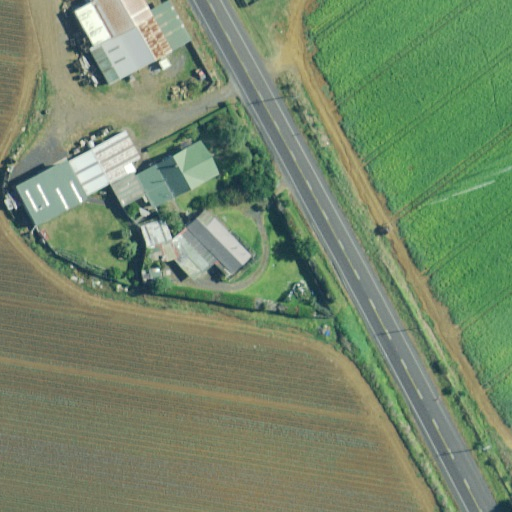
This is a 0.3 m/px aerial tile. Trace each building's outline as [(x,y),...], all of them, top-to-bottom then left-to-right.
[(90,0),(91,1),(87,3),(72,11),(86,36),(82,39),(87,49),(89,48),(109,84),(159,57),(160,59),(158,61),(162,68),(169,64),(165,57),(162,58),(161,55),(170,51),(142,0),(90,0)] [(198,137),(156,161),(150,164),(134,173),(132,170),(135,169),(130,160),(139,154),(130,138),(125,128),(120,131),(67,160),(86,193),(108,180),(121,204),(132,198),(135,202),(138,201),(136,197),(141,194),(144,200),(147,199),(151,207),(217,170),(198,137)] [(47,216),(62,208),(85,195),(64,156),(14,183),(15,186),(33,219),(35,222),(47,216)] [(212,259),(220,267),(230,278),(247,261),(244,258),(250,253),(214,215),(212,217),(203,208),(171,238),(170,236),(163,238),(156,218),(139,224),(147,250),(148,250),(152,259),(161,255),(162,260),(172,256),(192,277),(193,278),(195,277),(212,259)] [(106,241),(110,238),(105,230),(100,234),(102,237),(103,237),(106,241)] [(138,231),(130,236),(133,242),(142,237),(138,231)]
